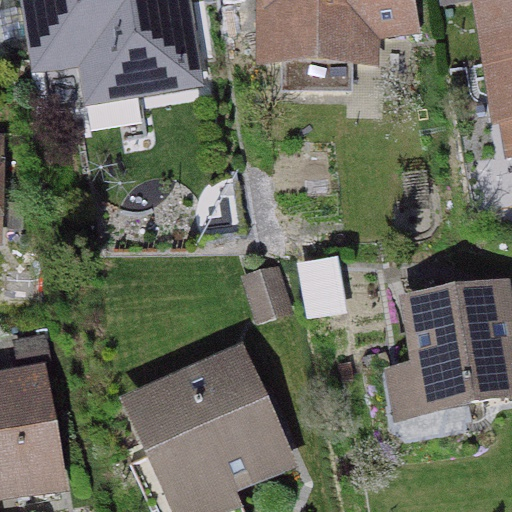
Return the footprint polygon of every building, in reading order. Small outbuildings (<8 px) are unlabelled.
[(27,0),(38,66),(74,60),(82,111),(134,103),(132,91),(185,83),(177,38),(184,29),(180,4),(174,0),(27,0)] [(362,0),(265,0),(264,50),(281,50),(280,94),(345,96),(346,52),(362,52),(362,0)] [(374,0),(381,37),(410,32),(404,0),(374,0)] [(511,0),(490,0),(477,2),(503,160),(511,159),(511,0)] [(0,303),(31,304),(32,273),(1,272),(0,303)] [(256,322),(281,314),(270,280),(245,287),(256,322)] [(511,398),(511,395),(495,298),(408,312),(422,401),(461,395),(463,407),(511,398)] [(124,456),(149,511),(231,511),(223,492),(278,467),(233,368),(131,414),(146,447),(124,456)] [(0,391),(0,497),(50,488),(31,386),(0,391)]
